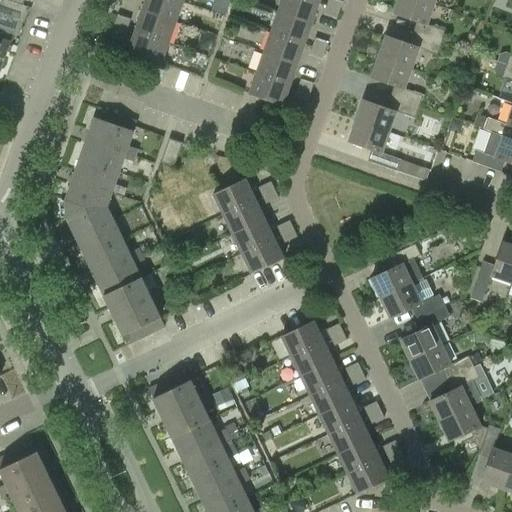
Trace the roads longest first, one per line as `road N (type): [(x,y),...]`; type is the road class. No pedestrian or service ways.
road 1 (residential): [(326,276),(291,196),(357,0)]
road 2 (residential): [(80,394),(326,276)]
road 3 (residential): [(450,511),(439,504),(326,276)]
road 4 (residential): [(75,382),(0,230)]
road 5 (residential): [(35,116),(77,0)]
